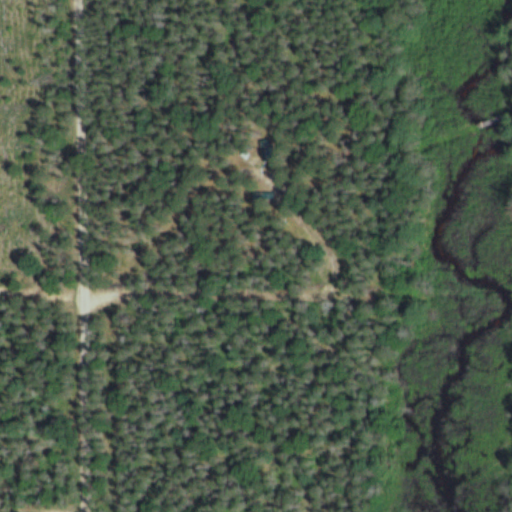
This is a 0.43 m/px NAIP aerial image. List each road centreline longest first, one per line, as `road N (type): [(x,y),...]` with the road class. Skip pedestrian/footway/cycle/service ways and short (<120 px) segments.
road 1 (residential): [(89,298),(77,0)]
road 2 (residential): [(86,511),(89,298)]
